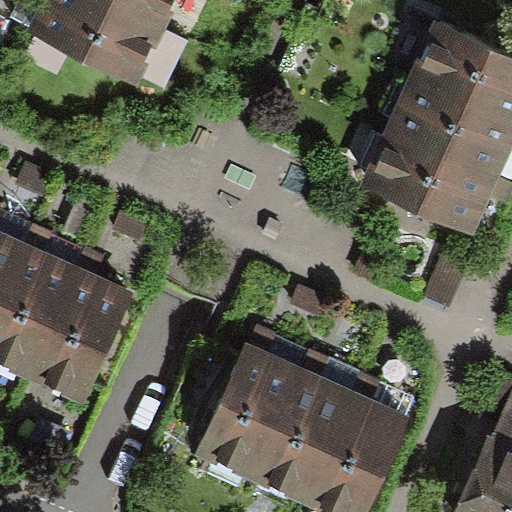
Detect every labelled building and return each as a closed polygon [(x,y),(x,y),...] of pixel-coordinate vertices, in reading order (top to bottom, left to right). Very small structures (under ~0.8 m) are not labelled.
[(168,0),(52,0),(47,11),(39,30),(133,74),(168,0)] [(511,52),(442,20),(371,177),(471,222),(490,180),(511,131),(511,52)] [(0,358),(27,371),(77,393),(125,287),(77,265),(25,242),(0,230),(0,358)] [(260,353),(249,348),(204,455),(301,495),(340,511),(355,511),(398,411),(355,393),(308,373),(260,353)] [(460,495),(452,511),(511,511),(511,445),(506,442),(486,487),(460,495)]
